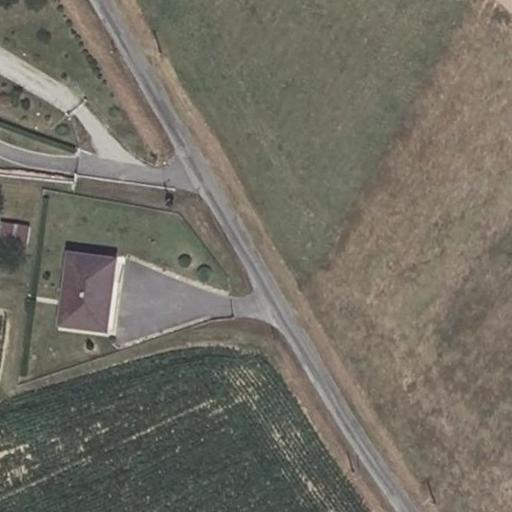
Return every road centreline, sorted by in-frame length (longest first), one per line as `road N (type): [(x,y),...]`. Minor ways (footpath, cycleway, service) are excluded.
road 1 (unclassified): [(96,0),(403,511)]
road 2 (unknown): [(190,165),(0,144)]
